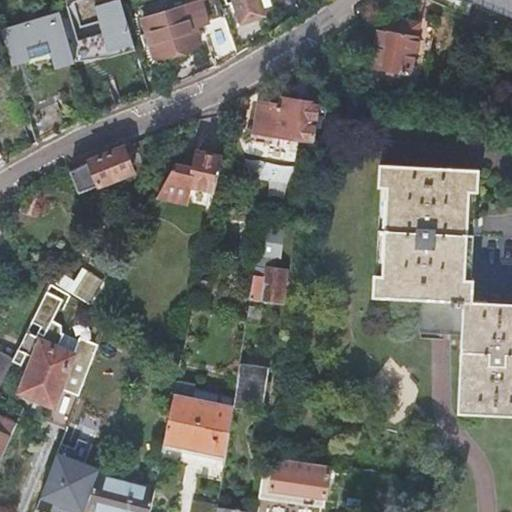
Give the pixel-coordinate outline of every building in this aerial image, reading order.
[(62,0),(77,44),(103,35),(108,49),(135,40),(121,0),(62,0)] [(282,0),(295,25),(315,9),(309,0),(282,0)] [(511,18),(511,0),(469,0),(469,1),(511,18)] [(59,8),(1,24),(12,62),(52,51),(70,46),(59,8)] [(157,60),(202,46),(190,8),(145,22),(157,60)] [(224,16),(238,55),(240,54),(263,42),(252,8),(224,16)] [(215,67),(238,55),(224,16),(202,24),(215,67)] [(409,91),(410,89),(424,92),(437,23),(422,20),(421,25),(390,19),(387,21),(384,22),(383,23),(381,26),(371,83),(409,91)] [(335,43),(332,46),(333,73),(347,74),(347,41),(335,43)] [(70,46),(52,51),(56,66),(74,61),(70,46)] [(112,80),(143,71),(138,54),(128,57),(126,51),(102,59),(108,80),(112,79),(112,80)] [(347,74),(333,73),(333,90),(347,92),(347,74)] [(33,127),(38,146),(79,124),(68,93),(28,113),(33,127)] [(320,105),(280,99),(278,112),(275,136),(315,142),(320,105)] [(275,136),(278,112),(260,109),(257,133),(275,136)] [(90,163),(71,173),(80,195),(100,186),(134,172),(125,149),(90,163)] [(216,193),(224,157),(198,152),(195,170),(175,166),(158,198),(188,204),(189,202),(191,187),(216,193)] [(465,301),(473,302),(475,279),(473,279),(467,279),(471,193),(477,193),(479,193),(480,170),(381,165),(379,187),(382,188),(388,188),(382,275),(377,275),(375,274),(374,297),(422,299),(465,301)] [(189,202),(213,208),(216,193),(191,187),(189,202)] [(382,188),(377,275),(382,275),(388,188),(382,188)] [(467,279),(473,279),(477,193),(471,193),(467,279)] [(258,257),(257,257),(250,300),(280,304),(285,272),(274,270),(276,260),(272,259),(273,257),(278,258),(282,233),(262,230),(258,257)] [(141,232),(133,247),(144,252),(152,238),(141,232)] [(67,431),(99,345),(81,339),(80,341),(69,337),(66,343),(62,341),(64,335),(65,335),(63,334),(60,327),(51,323),(63,303),(48,294),(40,310),(33,324),(42,328),(37,338),(31,335),(31,333),(29,331),(25,339),(17,355),(13,362),(22,367),(28,356),(30,357),(32,354),(37,357),(35,360),(22,394),(55,408),(49,423),(67,431)] [(463,335),(465,301),(422,299),(421,333),(441,334),(463,335)] [(465,301),(463,335),(462,368),(459,413),(511,415),(511,303),(473,302),(465,301)] [(25,339),(29,331),(16,325),(12,333),(25,339)] [(0,387),(13,362),(17,355),(0,345),(0,387)] [(240,367),(237,385),(234,407),(234,408),(263,413),(269,371),(253,368),(253,369),(240,367)] [(234,408),(234,407),(175,395),(164,445),(218,455),(210,504),(194,501),(191,511),(218,511),(219,510),(221,498),(223,482),(234,408)] [(0,467),(18,425),(2,419),(0,417),(0,467)] [(101,470),(58,454),(36,511),(87,511),(100,474),(101,470)] [(323,509),(330,466),(269,458),(268,467),(268,470),(262,470),(260,489),(270,490),(266,511),(319,511),(320,508),(323,509)] [(90,511),(102,474),(100,474),(87,511),(90,511)] [(150,511),(155,489),(103,474),(102,474),(90,511),(150,511)] [(256,511),(258,504),(221,498),(219,510),(218,511),(256,511)]
